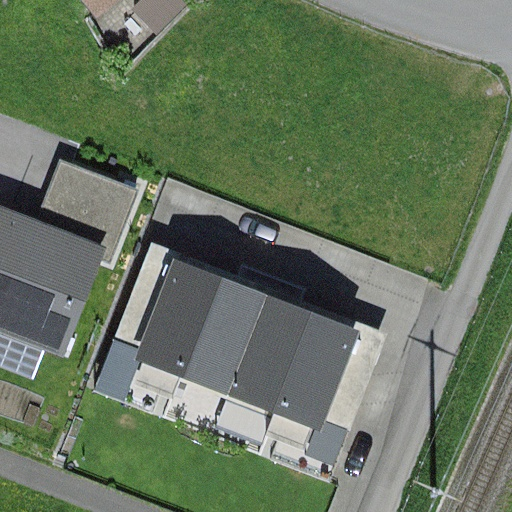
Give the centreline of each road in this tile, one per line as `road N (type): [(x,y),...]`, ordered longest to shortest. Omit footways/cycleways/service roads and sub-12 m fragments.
road 1 (unclassified): [(511,169),(382,511)]
road 2 (track): [(123,511),(0,464)]
